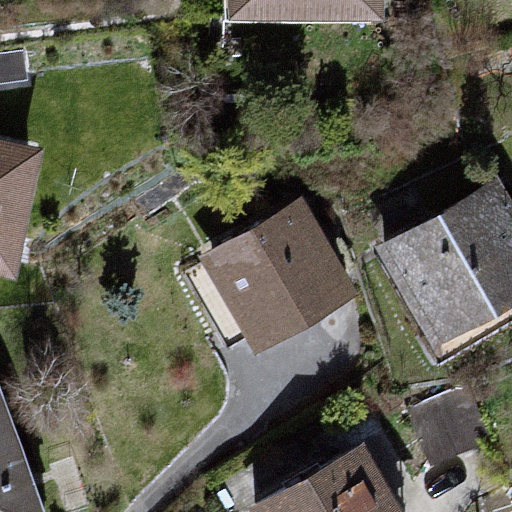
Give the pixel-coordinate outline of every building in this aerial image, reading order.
[(229,0),(230,15),(382,15),(381,0),(229,0)] [(0,137),(0,274),(9,277),(41,146),(0,137)] [(373,248),(435,341),(511,297),(511,207),(495,178),(373,248)] [(297,197),(191,259),(253,355),(351,292),(297,197)] [(0,511),(40,511),(0,401),(0,511)] [(246,507),(248,511),(397,511),(361,444),(246,507)]
